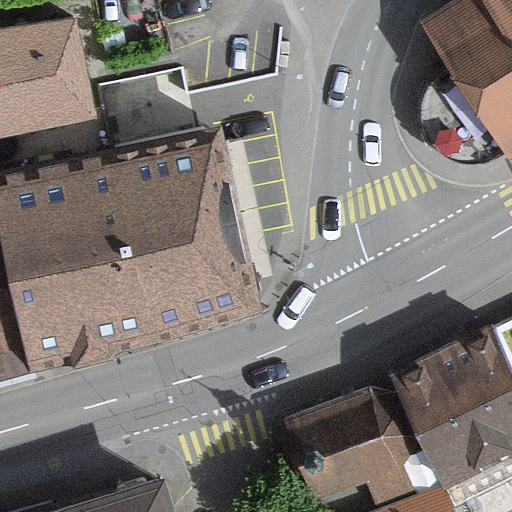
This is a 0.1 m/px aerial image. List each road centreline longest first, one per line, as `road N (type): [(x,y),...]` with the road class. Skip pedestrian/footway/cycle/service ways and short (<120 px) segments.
road 1 (secondary): [(383,301),(352,202),(348,99),(393,0)]
road 2 (primary): [(0,431),(205,371)]
road 3 (primary): [(205,371),(383,301)]
road 4 (primary): [(383,301),(511,226)]
road 5 (residential): [(205,371),(237,511)]
